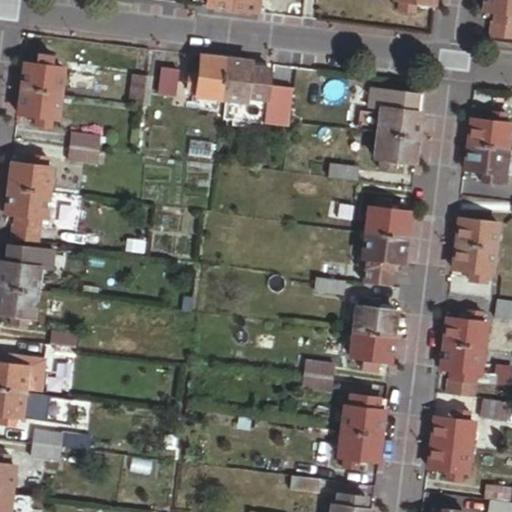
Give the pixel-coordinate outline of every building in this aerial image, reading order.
[(232,8),(233,0),(208,0),(208,5),(232,8)] [(233,0),(232,8),(259,11),(260,0),(233,0)] [(437,4),(437,0),(401,0),(401,10),(415,11),(416,1),(437,4)] [(511,0),(487,0),(486,10),(492,11),(491,19),(490,19),(488,35),(511,37),(511,0)] [(59,119),(65,69),(61,68),(62,58),(47,56),(45,66),(26,64),(20,114),(39,116),(38,127),(53,129),(54,119),(59,119)] [(224,99),(227,59),(201,56),(200,77),(190,76),(189,91),(198,91),(197,109),(218,111),(219,98),(224,99)] [(269,104),(272,69),(253,67),(254,61),(227,59),(224,99),(223,100),(230,100),(269,104)] [(161,91),(164,67),(153,66),(150,90),(161,91)] [(177,95),(180,69),(164,67),(161,91),(161,93),(177,95)] [(145,105),(148,75),(132,73),(128,103),(145,105)] [(413,105),(414,91),(369,85),(366,107),(382,108),(387,109),(389,99),(403,101),(402,111),(409,112),(410,105),(413,105)] [(417,113),(420,92),(414,91),(413,105),(410,105),(409,112),(417,113)] [(416,163),(422,113),(417,113),(409,112),(402,111),(403,101),(389,99),(387,109),(382,108),(376,158),(382,158),(381,167),(395,169),(396,160),(416,163)] [(229,116),(230,100),(223,100),(222,116),(229,116)] [(507,174),(511,130),(511,123),(508,123),(509,114),(494,112),(493,121),(473,119),(467,169),(487,171),(485,182),(500,183),(501,173),(507,174)] [(98,150),(100,136),(70,132),(68,146),(98,150)] [(211,157),(212,143),(190,141),(189,155),(211,157)] [(97,163),(98,150),(68,146),(67,159),(97,163)] [(48,217),(54,168),(48,168),(49,158),(35,156),(34,166),(14,163),(8,212),(14,213),(13,223),(11,223),(9,239),(39,243),(42,216),(48,217)] [(357,180),(359,167),(329,163),(327,176),(357,180)] [(335,193),(360,196),(362,183),(336,180),(335,193)] [(511,199),(511,186),(503,185),(501,199),(511,199)] [(408,236),(411,212),(390,210),(392,200),(377,198),(376,208),(371,207),(368,231),(408,236)] [(337,220),(339,206),(317,203),(316,218),(337,220)] [(495,273),(501,223),(496,223),(497,213),(482,212),(481,221),(461,218),(455,268),(474,271),(473,280),(488,282),(489,272),(495,273)] [(405,261),(408,236),(368,231),(365,256),(361,282),(391,286),(394,260),(405,261)] [(35,317),(42,267),(51,268),(53,249),(9,243),(6,264),(1,263),(0,274),(0,313),(15,316),(14,325),(29,327),(30,317),(35,317)] [(343,294),(345,280),(315,276),(313,290),(343,294)] [(392,362),(398,311),(393,311),(394,304),(379,303),(379,300),(365,298),(364,307),(358,306),(352,357),(358,358),(357,368),(371,369),(372,360),(392,362)] [(511,318),(511,300),(498,299),(496,317),(511,318)] [(482,374),(489,323),(482,322),(483,314),(469,312),(469,320),(449,317),(442,369),(448,369),(447,377),(446,377),(444,393),(477,397),(479,373),(482,374)] [(75,348),(77,334),(50,331),(49,344),(75,348)] [(0,388),(27,392),(30,367),(25,366),(26,357),(10,355),(9,365),(0,363),(0,388)] [(332,378),(334,364),(304,360),(303,374),(332,378)] [(330,392),(332,378),(303,374),(301,388),(330,392)] [(24,418),(27,392),(0,388),(0,414),(3,415),(2,424),(17,426),(18,417),(24,418)] [(380,460),(386,411),(378,410),(380,395),(349,392),(347,407),(330,405),(328,421),(342,423),(338,455),(346,456),(345,466),(360,468),(361,458),(380,460)] [(511,421),(511,404),(484,401),(482,418),(511,421)] [(470,472),(476,421),(471,420),(472,412),(457,410),(456,419),(437,416),(431,467),(449,470),(448,478),(464,480),(465,471),(470,472)] [(61,447),(63,433),(33,430),(31,444),(61,447)] [(59,461),(61,447),(31,444),(30,457),(59,461)] [(11,511),(17,467),(12,466),(13,456),(0,454),(0,511),(11,511)] [(323,477),(325,463),(280,457),(278,472),(323,477)] [(319,493),(320,479),(290,475),(288,490),(319,493)] [(511,501),(511,486),(485,483),(483,498),(511,501)] [(373,511),(366,510),(368,495),(336,491),(335,506),(332,505),(331,511),(373,511)] [(497,511),(499,503),(475,500),(473,511),(497,511)]
